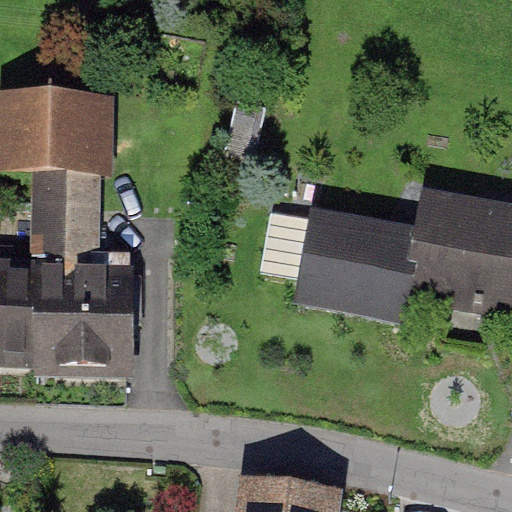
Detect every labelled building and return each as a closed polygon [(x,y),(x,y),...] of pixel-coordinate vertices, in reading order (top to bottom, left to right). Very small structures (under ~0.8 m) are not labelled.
[(115,109),(3,105),(0,176),(112,180),(115,109)] [(511,215),(429,200),(409,303),(511,322),(511,215)] [(401,337),(421,234),(320,214),(300,317),(401,337)] [(2,293),(1,381),(134,383),(135,295),(2,293)] [(345,511),(347,500),(252,489),(249,511),(345,511)]
